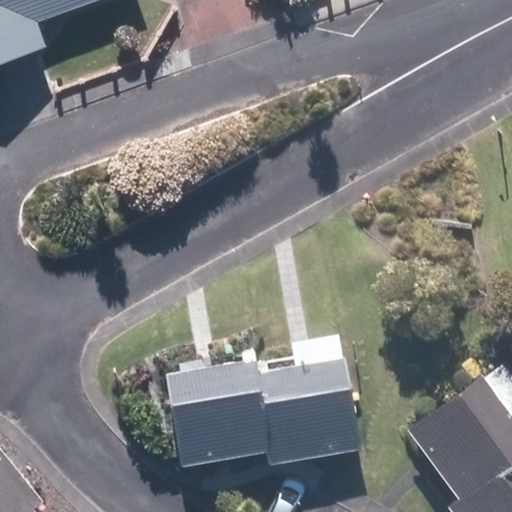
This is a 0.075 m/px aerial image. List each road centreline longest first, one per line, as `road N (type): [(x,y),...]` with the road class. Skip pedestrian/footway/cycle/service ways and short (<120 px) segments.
road 1 (residential): [(511,29),(349,144),(13,337)]
road 2 (residential): [(236,80),(411,25),(511,4)]
road 3 (residential): [(0,168),(236,80)]
road 4 (residential): [(154,511),(97,462),(48,402),(13,337)]
